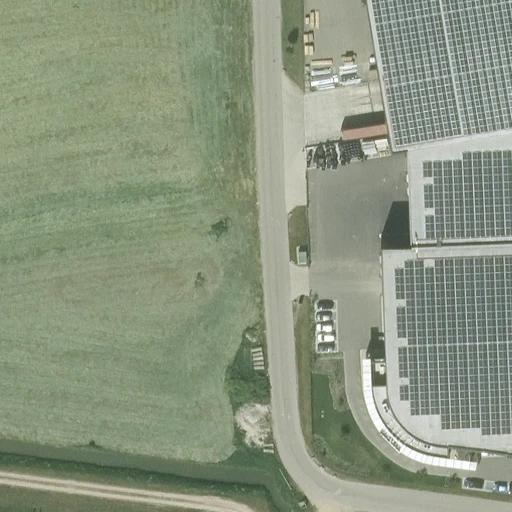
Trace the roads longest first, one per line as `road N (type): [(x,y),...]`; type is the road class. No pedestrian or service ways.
road 1 (unclassified): [(489,511),(339,494),(295,462),(268,0)]
road 2 (track): [(0,477),(244,511)]
